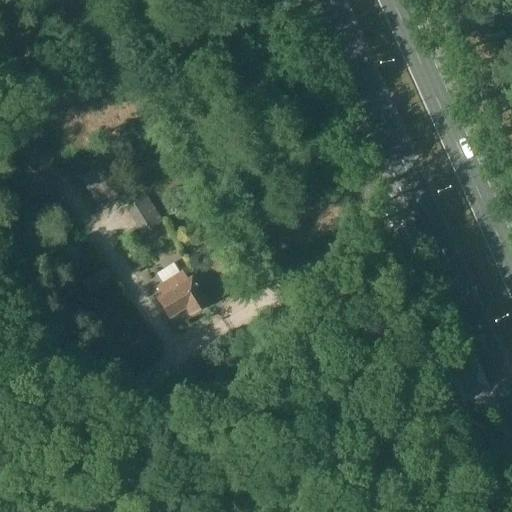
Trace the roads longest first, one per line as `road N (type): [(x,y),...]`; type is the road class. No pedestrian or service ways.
road 1 (primary): [(328,0),(511,407)]
road 2 (unknown): [(326,260),(184,0)]
road 3 (primary): [(511,266),(392,0)]
